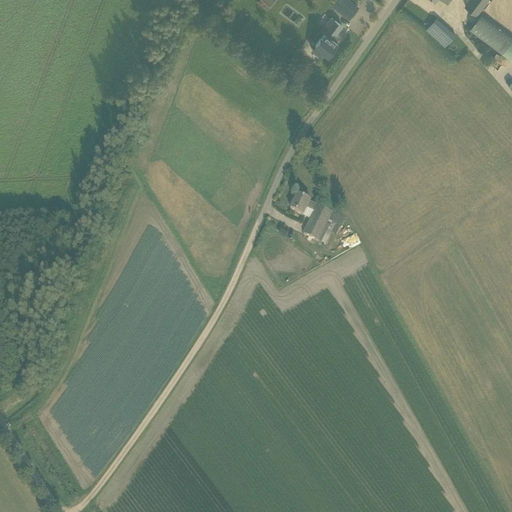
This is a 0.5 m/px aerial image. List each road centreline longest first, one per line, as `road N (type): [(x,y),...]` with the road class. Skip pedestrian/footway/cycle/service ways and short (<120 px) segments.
road 1 (track): [(76,511),(175,379),(262,216)]
road 2 (unclassified): [(262,216),(290,152),(397,0)]
